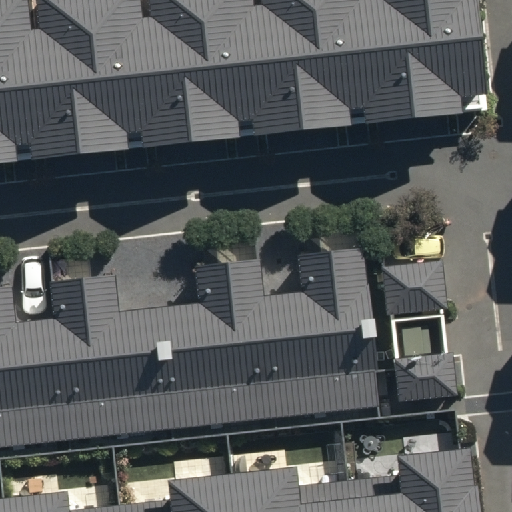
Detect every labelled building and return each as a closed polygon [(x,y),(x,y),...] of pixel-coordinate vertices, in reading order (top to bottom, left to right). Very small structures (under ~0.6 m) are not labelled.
[(0,0),(0,160),(490,107),(477,0),(0,0)] [(9,289),(0,290),(0,448),(379,407),(361,249),(299,256),(303,295),(263,299),(258,260),(193,267),(197,303),(118,312),(114,275),(47,282),(51,318),(13,322),(9,289)] [(441,261),(382,268),(388,315),(446,309),(441,261)] [(453,352),(394,359),(400,406),(458,399),(453,352)] [(0,511),(478,511),(471,446),(395,454),(397,475),(298,486),(295,467),(168,481),(171,501),(69,511),(67,491),(0,498),(0,511)]
